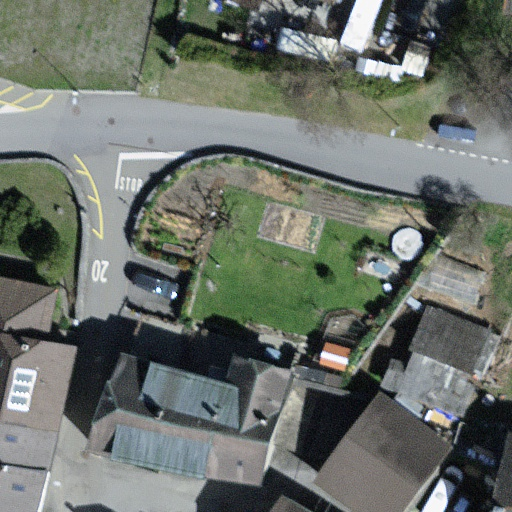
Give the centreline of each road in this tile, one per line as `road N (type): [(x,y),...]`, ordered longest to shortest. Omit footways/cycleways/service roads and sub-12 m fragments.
road 1 (residential): [(123,125),(244,132),(511,184)]
road 2 (residential): [(123,125),(76,511)]
road 3 (residential): [(0,131),(123,125)]
